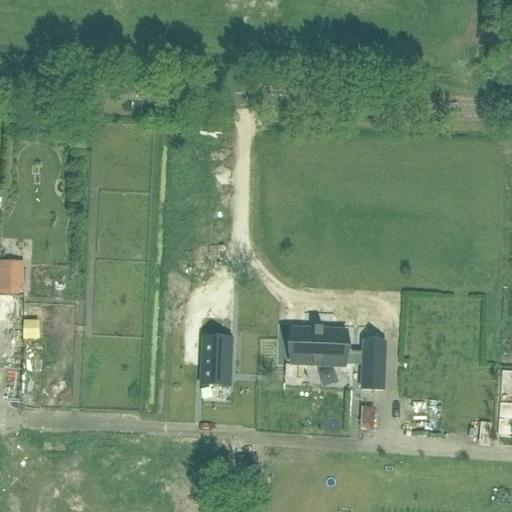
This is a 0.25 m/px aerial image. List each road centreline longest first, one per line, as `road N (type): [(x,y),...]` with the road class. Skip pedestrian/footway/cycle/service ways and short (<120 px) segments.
road 1 (tertiary): [(511,111),(0,88)]
road 2 (track): [(511,460),(21,432)]
